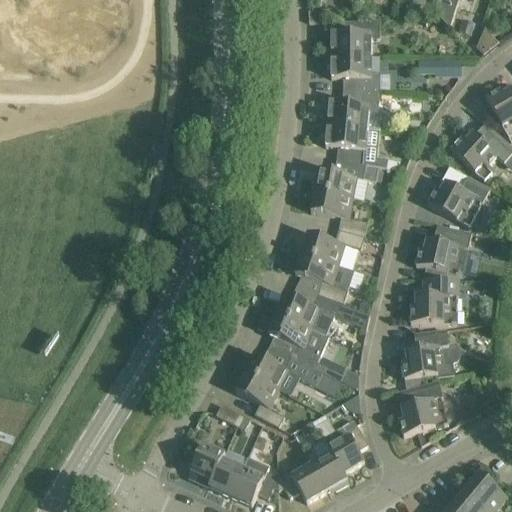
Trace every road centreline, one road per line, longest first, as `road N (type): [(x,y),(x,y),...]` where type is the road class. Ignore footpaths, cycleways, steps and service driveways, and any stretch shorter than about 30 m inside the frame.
road 1 (residential): [(136,493),(227,340),(269,223),(285,138),(288,0)]
road 2 (tertiary): [(80,465),(172,313),(203,232),(226,121),(229,0)]
road 3 (residential): [(511,54),(456,108),(418,175),(399,240),(373,374),(378,429),(399,481)]
road 4 (residential): [(399,481),(486,435),(511,442)]
